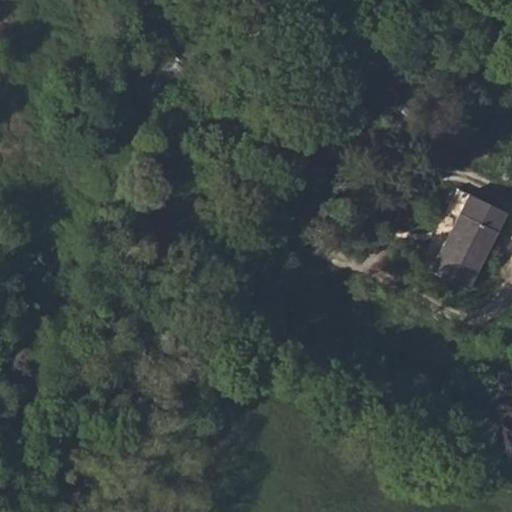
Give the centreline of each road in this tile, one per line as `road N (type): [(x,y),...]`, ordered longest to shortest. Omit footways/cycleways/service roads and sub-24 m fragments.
road 1 (track): [(132,511),(359,48),(281,0)]
road 2 (track): [(359,48),(511,65)]
